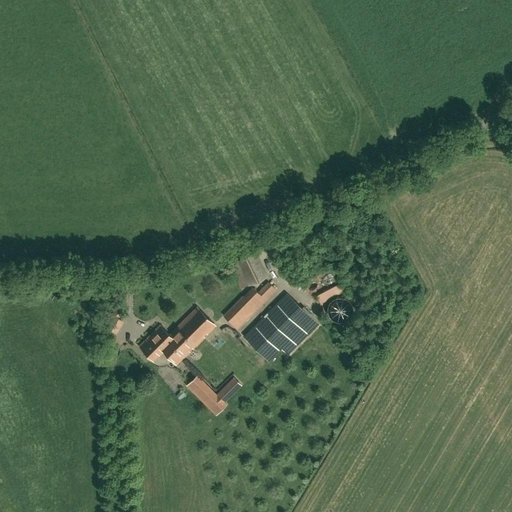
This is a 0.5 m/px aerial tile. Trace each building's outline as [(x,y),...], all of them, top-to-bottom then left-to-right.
[(255,252),(230,264),(241,287),(266,275),(255,252)] [(332,263),(308,274),(313,286),(324,281),(326,286),(340,280),(332,263)] [(237,329),(276,290),(268,282),(257,291),(253,287),(244,295),(242,295),(223,314),(237,329)] [(319,295),(322,303),(346,291),(343,284),(319,295)] [(287,294),(245,337),(268,359),(310,317),(287,294)] [(354,299),(351,296),(347,295),(343,294),(339,295),(335,297),(333,300),(331,304),(331,307),(332,311),(334,315),(337,318),(341,319),(344,320),(348,319),(352,317),(355,313),(356,310),(357,307),(356,303),(354,299)] [(146,340),(139,346),(153,360),(163,350),(176,364),(189,351),(188,350),(191,347),(192,348),(204,337),(203,336),(206,333),(207,334),(215,326),(197,307),(169,335),(160,325),(147,338),(148,339),(147,341),(146,340)] [(114,332),(121,320),(118,318),(121,313),(115,309),(105,326),(114,332)] [(141,318),(132,327),(140,335),(149,326),(141,318)] [(197,375),(187,385),(216,414),(226,405),(223,402),(241,385),(234,378),(216,395),(197,375)]
